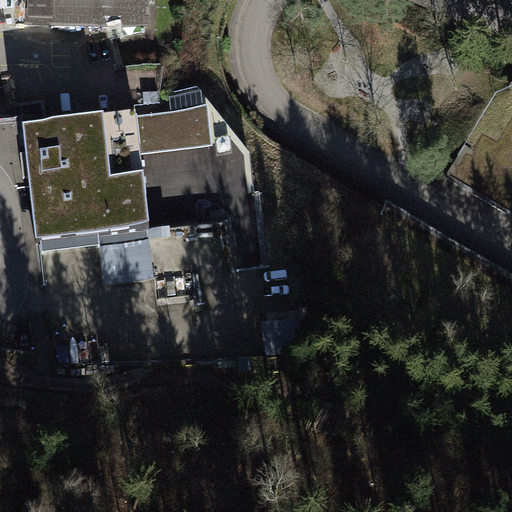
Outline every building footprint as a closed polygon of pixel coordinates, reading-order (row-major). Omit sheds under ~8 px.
[(26,0),(26,33),(151,36),(151,0),(26,0)] [(511,85),(496,93),(446,178),(511,216),(511,85)] [(138,108),(24,123),(39,239),(41,239),(147,225),(153,225),(138,108)] [(179,153),(210,151),(209,115),(177,117),(179,153)] [(147,225),(41,239),(43,251),(100,244),(148,238),(147,225)] [(148,238),(100,244),(104,284),(154,279),(148,238)]
